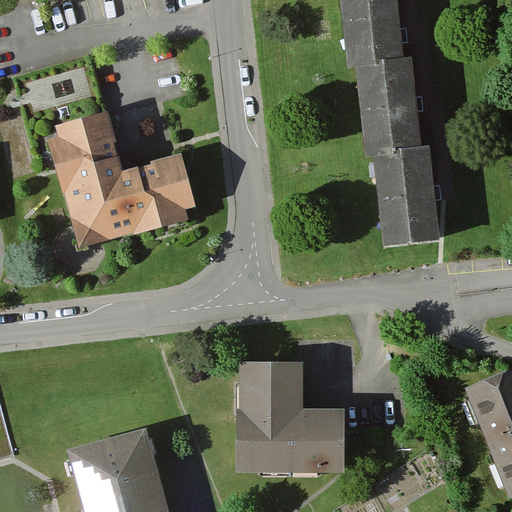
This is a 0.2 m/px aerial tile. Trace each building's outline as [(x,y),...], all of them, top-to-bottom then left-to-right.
[(343,0),(351,78),(361,78),(369,166),(380,165),(388,252),(444,247),(435,152),(426,153),(418,65),(407,66),(400,0),(343,0)] [(125,179),(110,119),(59,132),(61,142),(52,145),(79,255),(191,227),(189,216),(200,214),(187,160),(154,168),(155,172),(125,179)] [(348,477),(350,414),(308,413),(309,371),(245,369),(243,474),(348,477)] [(511,501),(511,377),(469,395),(511,501)] [(0,410),(0,460),(13,457),(0,410)] [(173,511),(152,433),(73,454),(88,511),(173,511)]
